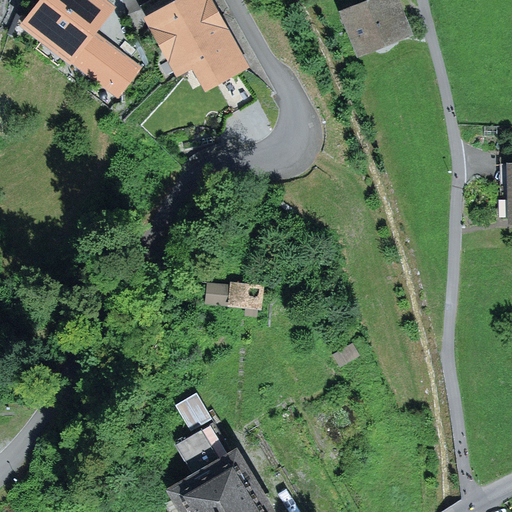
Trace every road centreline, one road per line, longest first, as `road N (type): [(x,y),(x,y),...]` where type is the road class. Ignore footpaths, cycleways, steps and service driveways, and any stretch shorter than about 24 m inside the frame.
road 1 (residential): [(0,469),(178,189),(205,170),(295,154),(292,95),(233,0)]
road 2 (residential): [(468,511),(448,357),(458,171),(423,0)]
